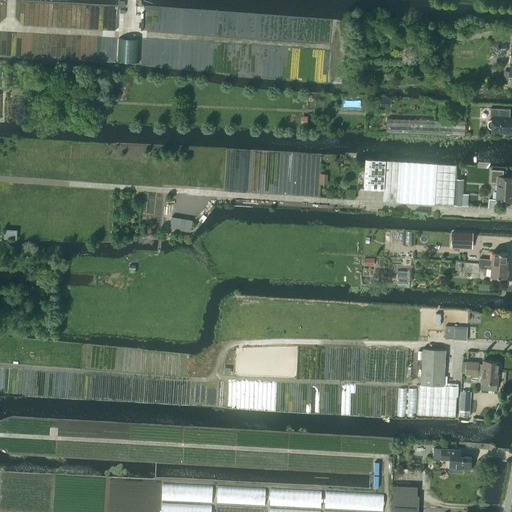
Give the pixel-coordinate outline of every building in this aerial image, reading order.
[(376,36),(377,29),(367,27),(366,34),(376,36)] [(491,41),(489,51),(497,57),(505,53),(507,44),(499,38),(491,41)] [(511,133),(511,116),(510,116),(510,109),(490,108),(490,116),(492,117),(492,120),(491,120),(489,120),(488,122),(488,126),(489,128),(490,129),(492,129),(492,133),(511,133)] [(387,119),(387,132),(465,135),(465,122),(387,119)] [(456,165),(386,161),(365,160),(364,189),(384,190),(383,201),(453,205),(453,202),(454,194),(456,165)] [(491,170),(490,182),(497,183),(496,199),(496,200),(499,200),(511,200),(511,177),(503,177),(503,170),(491,170)] [(452,233),(452,243),(472,244),(472,234),(452,233)] [(479,259),(479,264),(508,265),(508,253),(492,252),(492,260),(479,259)] [(479,264),(478,268),(491,269),(490,276),(507,278),(508,265),(479,264)] [(467,341),(467,327),(446,326),(445,339),(454,339),(454,340),(467,341)] [(419,385),(417,415),(455,417),(456,397),(457,397),(458,387),(446,386),(447,376),(444,376),(445,350),(423,349),(420,385),(419,385)] [(498,371),(499,362),(483,361),(483,364),(479,364),(479,362),(466,361),(466,368),(470,368),(478,369),(482,369),(482,370),(498,371)] [(478,369),(470,368),(466,368),(465,375),(478,376),(478,375),(482,376),(481,383),(482,383),(481,389),(496,390),(497,384),(498,371),(482,370),(482,369),(478,369)] [(469,411),(470,392),(461,391),(460,410),(469,411)] [(433,448),(433,459),(450,460),(449,468),(453,468),(452,472),(462,473),(463,468),(470,469),(471,457),(457,456),(457,450),(433,448)] [(393,486),(392,505),(406,506),(407,495),(417,496),(417,486),(393,486)]
